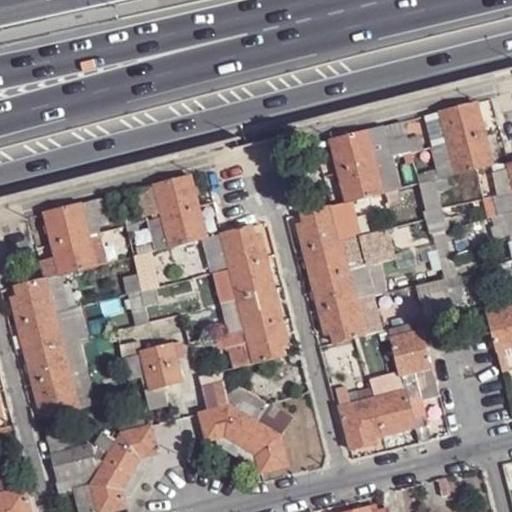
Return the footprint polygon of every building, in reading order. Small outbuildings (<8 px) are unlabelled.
[(457,176),(479,170),(493,166),(477,105),(421,119),(430,153),(434,152),(449,148),(457,176)] [(406,123),(383,129),(388,144),(410,139),(406,123)] [(383,129),(368,133),(376,165),(397,160),(414,155),(412,144),(410,139),(388,144),(383,129)] [(351,203),(383,195),(376,165),(368,133),(332,142),(348,203),(351,203)] [(429,155),(425,141),(412,144),(414,155),(415,158),(429,155)] [(449,148),(434,152),(441,179),(448,178),(457,176),(449,148)] [(414,155),(397,160),(399,170),(417,165),(415,158),(414,155)] [(376,165),(383,195),(386,193),(388,198),(406,194),(399,170),(397,160),(376,165)] [(502,199),(493,166),(479,170),(487,203),(496,200),(502,199)] [(511,177),(509,167),(493,166),(502,199),(511,197),(511,177)] [(436,174),(420,177),(423,189),(439,186),(438,180),(436,174)] [(190,177),(155,186),(155,189),(162,213),(164,220),(171,247),(206,238),(190,177)] [(441,179),(438,180),(439,186),(441,191),(451,189),(448,178),(441,179)] [(423,189),(429,214),(446,210),(441,191),(439,186),(423,189)] [(162,213),(155,189),(138,193),(144,217),(154,214),(162,213)] [(511,245),(511,197),(502,199),(496,200),(504,220),(509,235),(511,246),(511,245)] [(493,223),(504,220),(496,200),(487,203),(493,223)] [(88,233),(97,230),(109,227),(102,202),(82,208),(88,233)] [(333,208),(341,238),(359,234),(356,220),(351,203),(348,203),(333,208)] [(81,206),(45,214),(56,258),(41,262),(45,280),(97,267),(90,239),(88,233),(82,208),(81,206)] [(336,345),(366,336),(356,298),(351,276),(343,246),(341,238),(333,208),(302,215),(305,225),(307,231),(301,233),(325,330),(331,328),(333,335),(336,345)] [(435,239),(447,236),(452,235),(446,210),(429,214),(426,215),(430,230),(432,240),(435,239)] [(136,211),(124,214),(129,233),(140,230),(136,211)] [(162,213),(154,214),(156,223),(164,220),(162,213)] [(164,220),(156,223),(151,225),(158,250),(171,247),(164,220)] [(504,220),(493,223),(498,239),(509,235),(504,220)] [(254,364),(284,357),(282,347),(281,340),(286,338),(262,241),(256,243),(254,236),(252,227),(221,235),(229,266),(231,273),(233,284),(245,328),(254,364)] [(390,229),(363,236),(369,266),(397,259),(390,229)] [(97,230),(88,233),(90,239),(98,237),(97,230)] [(432,240),(430,230),(417,232),(420,246),(433,243),(432,240)] [(343,246),(351,276),(370,271),(369,266),(363,236),(362,233),(359,234),(341,238),(343,246)] [(229,266),(221,235),(200,241),(209,274),(222,271),(221,267),(229,266)] [(259,235),(254,236),(256,243),(262,241),(259,235)] [(423,288),(431,322),(473,311),(468,295),(466,296),(462,282),(460,282),(447,236),(435,239),(440,255),(428,257),(429,262),(427,262),(428,268),(430,267),(434,285),(423,288)] [(90,239),(97,267),(109,264),(101,237),(98,237),(90,239)] [(511,265),(503,268),(506,280),(511,278),(511,265)] [(229,266),(221,267),(222,271),(223,276),(231,273),(229,266)] [(351,276),(356,298),(376,291),(372,271),(370,271),(351,276)] [(154,272),(126,279),(135,316),(148,313),(146,306),(144,293),(158,290),(154,272)] [(45,282),(54,315),(70,310),(75,309),(71,293),(66,294),(63,283),(60,284),(59,279),(45,282)] [(45,280),(16,287),(18,297),(20,304),(14,306),(38,402),(45,400),(46,406),(49,416),(79,408),(71,379),(71,377),(62,346),(54,315),(45,282),(45,280)] [(245,328),(233,284),(214,289),(223,327),(224,332),(245,328)] [(158,290),(144,293),(146,306),(161,303),(158,290)] [(356,298),(366,336),(368,342),(381,339),(384,339),(383,337),(393,335),(394,340),(420,333),(418,326),(415,326),(412,316),(393,321),(386,299),(380,300),(377,290),(376,291),(356,298)] [(511,309),(511,303),(491,309),(492,315),(511,309)] [(511,309),(492,315),(488,316),(503,374),(511,371),(511,309)] [(70,310),(54,315),(62,346),(76,342),(78,342),(70,310)] [(148,313),(135,316),(137,326),(150,324),(148,313)] [(224,332),(223,327),(215,329),(221,351),(223,351),(224,354),(227,353),(232,369),(254,364),(245,328),(224,332)] [(401,377),(433,369),(424,332),(420,333),(394,340),(392,340),(397,362),(400,376),(401,377)] [(384,339),(381,339),(388,364),(397,362),(392,340),(394,340),(393,335),(383,337),(384,339)] [(62,346),(71,377),(85,373),(76,342),(62,346)] [(182,382),(177,363),(174,348),(172,343),(140,352),(141,355),(122,360),(128,383),(140,381),(147,405),(170,400),(167,386),(182,382)] [(174,348),(177,363),(185,361),(181,347),(174,348)] [(385,382),(389,397),(407,393),(407,395),(438,387),(433,369),(401,377),(400,376),(384,380),(385,382)] [(207,412),(230,407),(221,375),(199,381),(207,412)] [(71,379),(79,408),(91,405),(83,376),(71,379)] [(350,392),(353,406),(389,397),(385,382),(377,384),(378,387),(350,392)] [(407,395),(407,393),(389,397),(353,406),(350,392),(338,396),(352,451),(371,447),(369,440),(376,439),(416,429),(420,445),(431,442),(427,426),(430,425),(424,401),(440,397),(438,387),(407,395)] [(252,419),(256,414),(261,404),(239,391),(230,407),(252,419)] [(288,467),(280,436),(258,424),(252,419),(230,407),(207,412),(200,414),(207,441),(216,439),(226,436),(257,455),(259,464),(262,474),(288,467)] [(258,424),(280,436),(287,421),(267,408),(262,417),(258,424)] [(121,435),(146,428),(142,414),(117,420),(121,435)] [(256,414),(252,419),(258,424),(262,417),(256,414)] [(91,455),(95,446),(76,449),(70,426),(44,431),(58,494),(72,491),(92,487),(105,464),(91,455)] [(146,428),(121,435),(118,441),(105,464),(92,487),(98,511),(112,511),(126,508),(124,500),(122,490),(139,459),(150,457),(159,455),(152,426),(146,428)] [(95,446),(91,455),(105,464),(118,441),(102,432),(95,446)] [(257,455),(226,436),(216,439),(218,447),(252,467),(259,464),(257,455)] [(132,497),(152,464),(150,457),(139,459),(122,490),(124,500),(132,497)] [(0,494),(24,488),(20,473),(0,477),(0,494)] [(447,480),(439,481),(443,498),(452,495),(447,480)] [(98,511),(92,487),(72,491),(77,511),(98,511)] [(30,511),(24,488),(0,494),(0,511),(30,511)]
